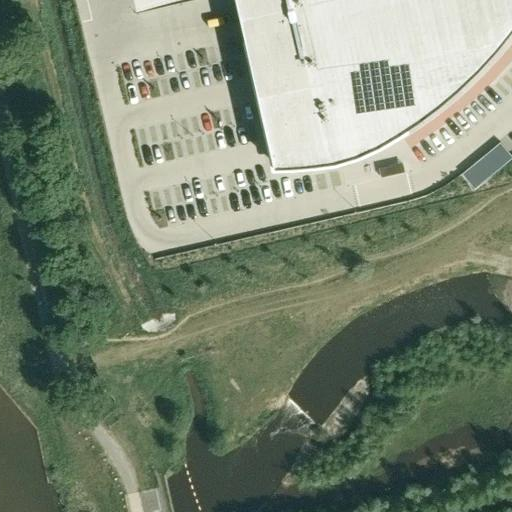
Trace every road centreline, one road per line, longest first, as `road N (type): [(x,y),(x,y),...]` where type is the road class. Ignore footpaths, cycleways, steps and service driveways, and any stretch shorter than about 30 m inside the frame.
road 1 (track): [(64,380),(208,323),(386,283),(511,202)]
road 2 (unclassified): [(137,511),(122,465),(53,352),(0,126)]
